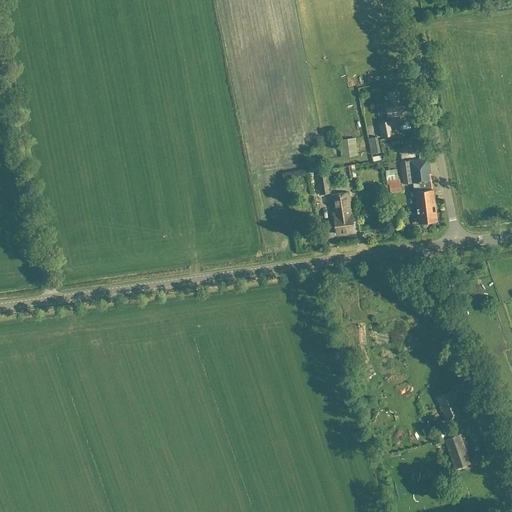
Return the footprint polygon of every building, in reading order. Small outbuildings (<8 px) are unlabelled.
[(389,93),(391,103),(376,106),(378,115),(386,113),(387,118),(399,116),(398,111),(403,110),(401,101),(399,101),(398,92),(389,93)] [(391,121),(379,123),(382,138),(393,135),(391,121)] [(368,138),(371,155),(379,153),(376,137),(368,138)] [(357,157),(355,138),(339,140),(341,159),(357,157)] [(428,159),(400,163),(403,185),(413,184),(418,224),(437,221),(433,190),(432,190),(428,159)] [(326,170),(316,171),(320,195),(330,193),(326,170)] [(399,183),(389,185),(390,193),(401,192),(399,183)] [(354,231),(349,193),(330,196),(336,234),(354,231)] [(460,414),(451,392),(436,398),(445,420),(460,414)] [(470,425),(479,451),(482,457),(497,452),(485,420),(470,425)] [(436,434),(439,441),(456,433),(453,427),(436,434)] [(469,463),(459,434),(444,440),(454,469),(469,463)]
